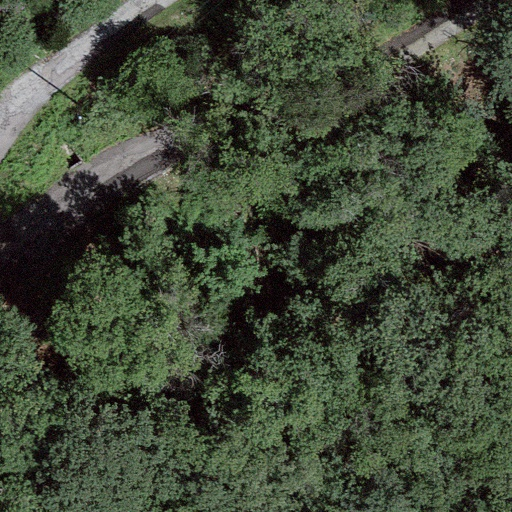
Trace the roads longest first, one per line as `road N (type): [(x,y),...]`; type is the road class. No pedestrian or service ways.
road 1 (unclassified): [(0,253),(34,237),(125,162),(408,49),(474,0)]
road 2 (unclassified): [(149,0),(0,117)]
